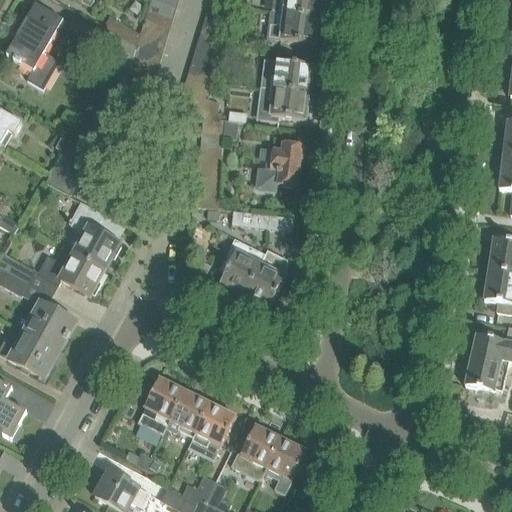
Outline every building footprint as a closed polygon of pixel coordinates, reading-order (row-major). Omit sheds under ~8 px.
[(73,0),(91,10),(96,0),(73,0)] [(152,0),(148,13),(173,21),(177,8),(152,0)] [(240,0),(212,0),(211,5),(237,13),(241,0),(240,0)] [(319,21),(321,0),(274,0),(272,15),(284,17),(319,21)] [(233,26),(237,13),(211,5),(207,18),(233,26)] [(36,8),(7,58),(8,59),(8,58),(15,62),(14,64),(20,68),(22,66),(34,73),(28,84),(45,93),(60,65),(45,57),(64,24),(36,8)] [(148,13),(144,26),(169,34),(173,21),(148,13)] [(319,21),(284,17),(272,15),(269,43),(276,44),(316,49),(319,21)] [(229,38),(229,36),(233,26),(207,18),(203,31),(229,38)] [(103,32),(107,34),(136,51),(140,39),(141,38),(110,20),(103,32)] [(165,46),(169,34),(144,26),(141,38),(140,39),(165,46)] [(203,31),(199,43),(225,51),(226,47),(229,38),(203,31)] [(136,51),(107,34),(94,55),(110,64),(102,77),(104,79),(125,90),(128,78),(132,65),(136,52),(136,51)] [(229,36),(229,38),(226,47),(238,48),(240,49),(241,37),(229,36)] [(140,39),(136,51),(136,52),(161,59),(165,46),(140,39)] [(221,62),(225,51),(199,43),(195,56),(221,64),(221,62)] [(236,63),(238,48),(226,47),(225,51),(221,62),(236,63)] [(161,59),(136,52),(132,65),(157,72),(161,59)] [(217,77),(221,64),(195,56),(192,69),(217,77)] [(264,63),(261,91),(310,97),(313,69),(274,64),(264,63)] [(157,72),(132,65),(128,78),(153,85),(157,72)] [(213,89),(217,77),(192,69),(188,82),(213,89)] [(153,85),(128,78),(125,90),(129,92),(149,98),(153,85)] [(129,92),(125,90),(104,79),(99,90),(123,103),(129,92)] [(209,102),(213,89),(188,82),(184,94),(209,102)] [(99,90),(93,101),(117,114),(123,103),(99,90)] [(263,106),(260,124),(279,126),(279,121),(306,124),(310,97),(261,91),(259,105),(263,106)] [(179,108),(200,114),(205,115),(209,102),(184,94),(179,108)] [(93,101),(87,111),(112,125),(117,114),(93,101)] [(225,126),(225,124),(221,123),(221,120),(222,116),(218,116),(221,106),(209,102),(205,115),(200,114),(199,125),(203,125),(221,126),(225,126)] [(87,111),(81,122),(106,135),(112,125),(87,111)] [(22,126),(0,113),(0,148),(1,149),(9,136),(15,139),(22,126)] [(100,146),(106,135),(81,122),(75,133),(100,146)] [(225,124),(225,126),(224,137),(224,142),(238,144),(239,126),(225,124)] [(202,136),(224,137),(225,126),(221,126),(203,125),(202,136)] [(75,133),(70,144),(94,157),(100,146),(75,133)] [(224,148),(224,142),(224,137),(202,136),(201,146),(224,148)] [(55,150),(64,155),(70,144),(62,139),(55,150)] [(70,144),(64,155),(89,168),(94,157),(70,144)] [(201,146),(201,157),(223,159),(224,148),(201,146)] [(260,172),(258,191),(277,193),(278,188),(298,191),(303,148),(283,146),(282,154),(273,153),(272,165),(267,165),(266,172),(260,172)] [(64,155),(58,165),(83,179),(89,168),(64,155)] [(201,157),(200,168),(222,170),(223,159),(201,157)] [(511,159),(504,158),(499,194),(511,195),(511,205),(510,219),(511,218),(511,159)] [(58,165),(52,176),(77,189),(83,179),(58,165)] [(200,168),(199,179),(221,180),(222,170),(200,168)] [(71,200),(77,189),(52,176),(46,187),(71,200)] [(199,179),(198,189),(220,191),(221,180),(199,179)] [(198,189),(197,200),(220,202),(220,191),(198,189)] [(219,212),(220,202),(197,200),(197,211),(208,212),(219,212)] [(125,231),(125,230),(81,206),(70,227),(86,236),(75,256),(105,273),(119,247),(117,246),(125,231)] [(208,212),(207,223),(219,224),(220,213),(219,212),(208,212)] [(234,215),(232,228),(266,232),(267,219),(234,215)] [(3,218),(0,222),(0,230),(14,238),(20,228),(3,218)] [(292,236),(294,222),(267,219),(266,232),(292,236)] [(511,245),(494,242),(489,274),(511,277),(511,245)] [(220,287),(245,300),(262,266),(263,257),(235,243),(219,274),(225,277),(220,287)] [(105,273),(75,256),(63,250),(55,264),(53,263),(49,261),(40,277),(5,258),(0,266),(0,270),(29,287),(35,276),(59,290),(62,284),(91,300),(105,273)] [(266,258),(263,257),(262,266),(245,300),(270,312),(287,276),(288,265),(268,254),(266,258)] [(0,270),(0,287),(22,300),(29,287),(0,270)] [(511,277),(489,274),(484,304),(498,306),(497,316),(511,318),(511,317),(511,277)] [(42,307),(26,336),(60,355),(76,326),(42,307)] [(511,332),(509,332),(506,345),(477,339),(465,389),(495,396),(501,367),(503,367),(503,365),(511,366),(511,332)] [(6,342),(0,352),(0,358),(45,383),(60,355),(26,336),(19,349),(6,342)] [(160,382),(138,426),(164,439),(167,433),(186,395),(160,382)] [(0,436),(12,443),(27,415),(6,404),(13,391),(0,384),(0,436)] [(179,433),(194,440),(210,407),(186,395),(167,433),(177,438),(179,433)] [(217,458),(236,420),(210,407),(194,440),(188,451),(214,464),(217,458)] [(265,476),(282,443),(256,430),(242,459),(238,457),(232,470),(261,485),(265,476)] [(307,455),(282,443),(265,476),(280,484),(275,493),(285,498),(292,485),(307,455)] [(137,468),(147,473),(153,461),(143,456),(137,468)] [(161,466),(153,461),(147,473),(155,477),(161,466)] [(150,497),(109,474),(95,501),(109,509),(107,511),(127,511),(132,503),(143,509),(150,497)] [(168,492),(198,508),(199,504),(204,507),(215,485),(204,479),(197,493),(188,489),(183,499),(169,491),(168,492)] [(215,485),(204,507),(214,511),(217,511),(228,492),(215,485)] [(195,511),(198,508),(168,492),(161,504),(175,511),(195,511)]
